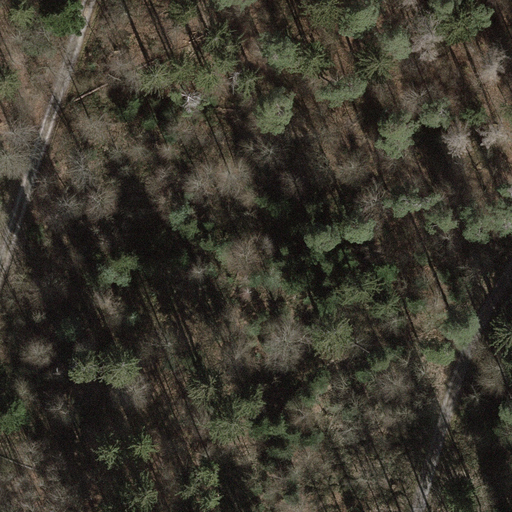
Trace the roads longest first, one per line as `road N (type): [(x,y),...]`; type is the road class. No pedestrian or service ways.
road 1 (track): [(0,266),(87,0)]
road 2 (track): [(511,266),(485,315),(415,511)]
